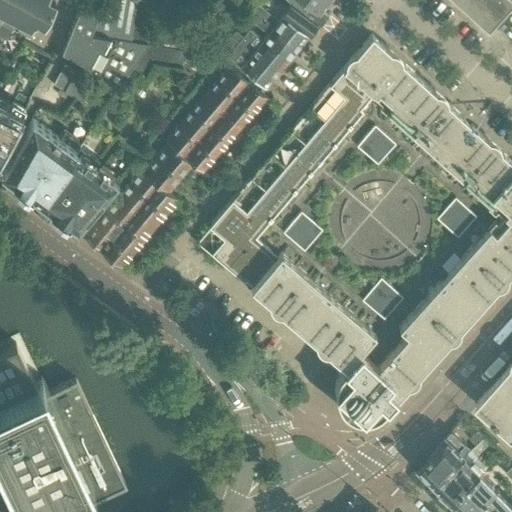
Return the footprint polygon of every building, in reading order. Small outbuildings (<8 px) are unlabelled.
[(0,0),(0,23),(11,29),(12,28),(25,33),(24,36),(42,46),(51,28),(43,23),(55,2),(51,0),(0,0)] [(148,42),(145,42),(130,39),(92,33),(101,5),(91,0),(83,0),(71,28),(68,34),(61,52),(67,55),(88,66),(85,74),(116,90),(127,73),(146,45),(148,42)] [(92,33),(130,39),(135,16),(136,12),(136,11),(138,0),(103,0),(102,6),(101,5),(92,33)] [(138,0),(136,11),(136,12),(152,16),(155,0),(138,0)] [(287,0),(288,1),(317,23),(319,25),(320,25),(328,14),(319,8),(308,0),(287,0)] [(511,0),(453,0),(487,31),(511,3),(511,0)] [(288,1),(280,12),(283,14),(307,35),(317,23),(288,1)] [(253,10),(259,15),(297,47),(307,35),(283,14),(278,20),(258,4),(253,10)] [(261,39),(286,61),(297,47),(259,15),(254,22),(267,33),(261,39)] [(135,16),(130,39),(145,42),(149,19),(135,16)] [(0,23),(0,36),(6,39),(11,29),(0,23)] [(235,30),(230,35),(275,74),(286,61),(261,39),(249,29),(243,36),(235,30)] [(326,350),(328,351),(345,366),(340,371),(338,373),(337,376),(336,379),(335,382),(334,384),(334,387),(334,390),(334,393),(335,396),(336,399),(337,402),(339,405),(340,407),(343,409),(345,411),(347,413),(350,414),(352,415),(355,416),(357,417),(360,417),(362,417),(365,417),(367,417),(370,416),(372,415),(375,414),(377,413),(379,412),(383,409),(407,382),(409,382),(411,381),(412,380),(414,379),(415,378),(416,376),(417,374),(417,372),(418,371),(418,370),(426,361),(441,345),(448,336),(450,336),(452,336),(453,335),(455,334),(456,332),(457,331),(458,329),(458,327),(459,325),(459,324),(474,307),(466,300),(472,294),(480,301),(496,283),(497,283),(499,283),(501,282),(503,281),(504,279),(505,278),(506,276),(506,274),(506,272),(506,271),(511,265),(511,160),(500,150),(500,148),(499,146),(498,144),(497,143),(496,141),(494,140),(492,140),(490,139),(488,139),(471,123),(463,131),(457,126),(464,118),(447,102),(447,100),(446,98),(445,96),(444,95),(443,94),(441,93),(439,92),(437,91),(435,91),(402,61),(401,59),(401,57),(400,56),(399,54),(397,53),(395,52),(394,51),(392,50),(390,50),(371,33),(355,53),(353,53),(351,54),(349,54),(348,56),(347,57),(346,59),(345,61),(344,62),(344,65),(208,224),(209,224),(211,250),(210,251),(243,279),(250,270),(257,276),(249,284),(267,299),(268,301),(268,303),(269,305),(270,306),(272,308),(273,309),(275,309),(277,310),(280,310),(314,339),(314,341),(315,343),(316,344),(317,346),(318,347),(320,348),(322,349),(324,349),(326,350)] [(275,74),(230,35),(225,42),(233,48),(228,54),(240,65),(265,86),(275,74)] [(146,45),(127,73),(136,79),(151,57),(181,62),(190,51),(146,45)] [(72,75),(76,68),(64,62),(53,84),(64,90),(72,75)] [(230,63),(217,78),(236,93),(236,92),(248,79),(230,63)] [(72,75),(64,90),(74,96),(83,82),(72,75)] [(217,78),(204,94),(223,108),(236,93),(217,78)] [(266,95),(248,79),(236,92),(255,108),(266,95)] [(236,92),(236,93),(223,108),(241,124),(255,108),(236,92)] [(204,94),(191,109),(210,124),(223,108),(204,94)] [(0,152),(22,113),(25,107),(11,99),(8,105),(0,100),(0,152)] [(223,108),(210,124),(209,124),(227,140),(241,124),(223,108)] [(191,109),(178,124),(196,139),(209,124),(210,124),(191,109)] [(1,171),(39,199),(76,149),(36,120),(32,117),(31,117),(1,171)] [(165,139),(168,142),(183,155),(195,141),(196,139),(178,124),(165,139)] [(209,124),(196,139),(195,141),(214,156),(227,140),(209,124)] [(195,141),(183,155),(190,162),(191,161),(201,170),(214,156),(195,141)] [(168,142),(157,156),(179,175),(190,162),(183,155),(168,142)] [(76,149),(39,199),(77,226),(117,179),(94,163),(98,158),(79,144),(76,149)] [(157,156),(145,169),(167,189),(179,175),(157,156)] [(140,168),(132,178),(167,210),(178,198),(167,189),(145,169),(144,171),(140,168)] [(132,178),(120,193),(155,224),(167,210),(132,178)] [(107,208),(122,222),(142,240),(155,224),(120,193),(107,208)] [(84,236),(100,249),(122,222),(107,208),(84,236)] [(122,222),(100,249),(120,266),(142,240),(122,222)] [(0,511),(68,511),(65,505),(112,483),(65,385),(50,392),(43,378),(40,379),(39,379),(34,382),(20,353),(15,342),(0,349),(0,511)] [(511,362),(477,402),(511,432),(511,362)] [(430,478),(437,484),(465,456),(460,451),(466,444),(452,430),(419,467),(421,468),(419,473),(426,479),(430,478)] [(485,436),(476,445),(481,450),(489,441),(485,436)] [(471,450),(465,456),(437,484),(443,490),(441,494),(448,501),(452,500),(453,501),(481,472),(488,466),(471,450)] [(505,483),(510,478),(511,475),(511,463),(511,464),(499,477),(505,483)] [(476,511),(498,490),(481,472),(453,501),(460,507),(459,511),(458,511),(476,511)] [(476,511),(508,511),(511,508),(511,503),(498,490),(476,511)]
